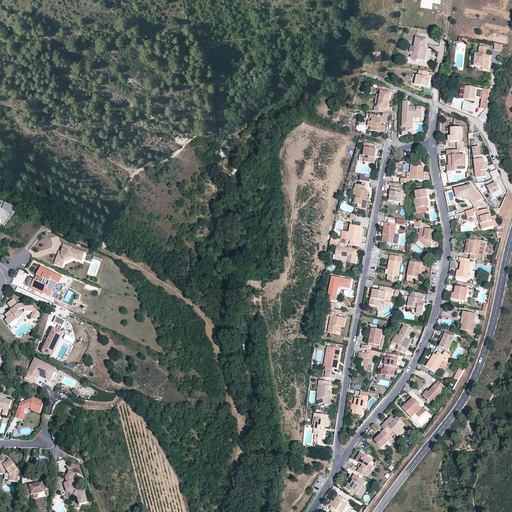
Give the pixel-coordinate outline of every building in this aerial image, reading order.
[(421,0),(421,7),(431,9),(432,3),(440,4),(440,0),(421,0)] [(427,39),(416,37),(414,47),(415,47),(415,54),(411,58),(416,63),(418,60),(425,62),(427,45),(426,45),(427,39)] [(478,54),(475,54),(474,67),(482,68),(482,70),(487,71),(488,62),(488,60),(489,56),(487,55),(488,47),(479,46),(478,54)] [(427,88),(429,79),(426,78),(416,76),(413,85),(427,88)] [(474,102),(475,99),(476,89),(466,88),(464,100),(474,102)] [(489,91),(476,89),(475,99),(482,100),(481,109),(486,110),(489,91)] [(391,93),(388,93),(381,92),(380,95),(377,95),(376,100),(390,102),(391,93)] [(390,102),(376,100),(375,104),(379,105),(378,108),(375,108),(374,112),(384,114),(385,114),(385,109),(388,110),(390,102)] [(409,101),(403,101),(402,127),(412,128),(413,118),(413,116),(416,116),(416,118),(422,118),(423,107),(412,106),(411,109),(408,109),(409,106),(409,101)] [(472,113),(474,105),(464,102),(462,110),(472,113)] [(385,114),(384,114),(383,117),(371,115),(370,119),(373,120),(372,123),(371,127),(371,131),(380,133),(380,131),(385,132),(386,127),(382,126),(382,124),(385,124),(388,123),(389,114),(385,114)] [(457,142),(457,150),(459,150),(464,150),(464,142),(462,142),(461,128),(451,128),(451,137),(452,137),(452,142),(457,142)] [(365,148),(364,156),(366,157),(365,163),(374,164),(376,150),(374,150),(375,145),(365,143),(364,148),(365,148)] [(484,165),(484,158),(480,158),(479,146),(472,147),(476,177),(486,176),(485,170),(484,165)] [(457,156),(457,150),(455,150),(447,150),(447,156),(448,156),(450,156),(450,163),(449,163),(449,166),(447,166),(447,172),(451,172),(455,172),(455,170),(455,166),(465,166),(465,155),(459,156),(457,156)] [(411,165),(411,172),(413,172),(413,179),(424,180),(425,172),(422,172),(423,166),(411,165)] [(497,170),(491,173),(493,179),(500,175),(497,170)] [(496,180),(502,191),(506,189),(499,178),(496,180)] [(492,180),(488,182),(491,186),(488,188),(492,196),(500,191),(496,183),(494,185),(492,180)] [(368,191),(363,190),(363,185),(356,184),(355,188),(357,189),(356,197),(355,204),(359,205),(358,207),(359,209),(366,210),(367,206),(365,206),(366,200),(368,191)] [(481,200),(470,185),(454,189),(456,198),(463,196),(466,195),(469,199),(473,205),(474,209),(477,208),(481,207),(479,201),(481,200)] [(390,186),(389,193),(390,194),(389,201),(401,203),(402,193),(398,193),(398,188),(390,186)] [(426,190),(416,191),(417,198),(414,199),(416,208),(427,207),(425,198),(427,197),(426,190)] [(474,209),(466,212),(468,219),(475,217),(474,214),(477,213),(478,212),(477,208),(474,209)] [(478,212),(477,213),(479,220),(481,220),(484,229),(493,226),(490,216),(488,209),(478,212)] [(495,214),(490,216),(493,226),(498,225),(495,214)] [(384,227),(383,234),(385,235),(384,242),(393,244),(397,225),(384,223),(383,227),(384,227)] [(350,241),(350,245),(359,247),(360,243),(358,242),(361,226),(360,226),(353,225),(350,224),(349,232),(347,239),(347,240),(350,241)] [(434,231),(426,230),(420,229),(418,240),(426,246),(431,247),(434,231)] [(471,255),(470,260),(479,262),(480,256),(478,256),(481,242),(470,240),(467,254),(471,255)] [(345,244),(338,243),(337,247),(342,248),(340,256),(348,257),(347,262),(356,264),(358,250),(345,248),(345,244)] [(83,256),(85,251),(77,249),(72,248),(72,247),(64,244),(62,248),(64,248),(62,252),(60,251),(55,264),(63,267),(65,259),(72,256),(77,258),(78,254),(83,256)] [(391,256),(390,261),(392,261),(390,271),(389,276),(398,277),(401,258),(391,256)] [(470,260),(460,258),(459,262),(461,263),(460,270),(458,277),(468,279),(471,264),(469,264),(470,260)] [(421,264),(411,262),(408,276),(419,279),(420,270),(425,271),(426,262),(422,261),(421,264)] [(60,283),(63,277),(41,267),(37,275),(41,277),(39,282),(35,280),(31,288),(44,293),(45,293),(47,294),(50,295),(52,296),(58,282),(60,283)] [(31,288),(35,280),(29,277),(26,285),(31,288)] [(352,281),(332,278),(328,301),(336,302),(339,287),(350,289),(352,281)] [(56,298),(62,284),(60,283),(58,282),(52,296),(56,298)] [(392,289),(380,286),(379,291),(374,290),(373,294),(372,294),(370,305),(375,306),(376,299),(380,300),(385,301),(386,293),(391,294),(392,289)] [(456,287),(455,294),(453,300),(465,302),(468,289),(456,287)] [(421,294),(411,292),(411,297),(410,297),(408,307),(417,309),(416,313),(423,315),(424,306),(422,305),(422,303),(423,299),(420,299),(421,294)] [(25,313),(24,307),(24,305),(18,305),(14,300),(7,304),(12,311),(13,313),(12,314),(11,312),(5,316),(7,319),(5,321),(8,326),(16,320),(17,321),(22,318),(21,316),(25,313)] [(331,317),(328,331),(337,333),(338,327),(344,328),(346,319),(336,318),(337,313),(328,312),(327,316),(331,317)] [(476,314),(464,312),(462,318),(464,318),(467,319),(465,326),(463,325),(462,330),(474,333),(475,323),(474,323),(476,314)] [(62,326),(65,321),(59,318),(56,324),(58,325),(62,326)] [(51,356),(61,332),(59,331),(62,326),(58,325),(56,329),(52,328),(41,351),(51,356)] [(403,326),(399,336),(395,343),(399,346),(397,350),(401,353),(405,354),(407,350),(405,349),(407,345),(406,344),(408,339),(412,331),(403,326)] [(371,328),(370,337),(371,338),(370,344),(379,345),(382,330),(371,328)] [(444,333),(441,337),(444,338),(442,342),(440,347),(449,351),(455,338),(444,333)] [(340,350),(329,348),(328,354),(326,356),(325,361),(326,364),(325,368),(326,368),(333,370),(336,370),(340,350)] [(369,350),(367,350),(366,354),(362,353),(361,358),(364,359),(363,367),(365,368),(372,369),(374,355),(379,357),(380,353),(369,350)] [(447,358),(443,355),(438,352),(436,356),(434,354),(426,366),(435,372),(438,367),(442,360),(446,362),(448,358),(447,358)] [(398,356),(387,354),(387,358),(386,358),(383,374),(384,374),(389,376),(393,376),(394,368),(396,368),(398,360),(397,360),(398,356)] [(50,381),(56,369),(36,359),(28,374),(38,379),(40,375),(50,381)] [(442,360),(438,367),(442,369),(446,362),(442,360)] [(50,381),(40,375),(38,379),(28,374),(26,378),(37,384),(39,380),(52,387),(60,372),(56,369),(50,381)] [(464,372),(459,369),(453,379),(458,382),(464,372)] [(336,376),(336,370),(333,370),(332,373),(325,372),(324,378),(328,378),(328,375),(336,376)] [(329,382),(319,380),(317,391),(317,392),(318,392),(316,400),(318,405),(324,403),(324,406),(329,404),(327,397),(328,392),(329,382)] [(438,381),(435,384),(428,392),(424,397),(432,404),(443,390),(442,389),(445,385),(438,381)] [(367,398),(359,396),(358,400),(355,399),(352,414),(359,416),(361,408),(364,409),(365,402),(367,402),(367,398)] [(0,398),(0,409),(4,410),(9,412),(11,403),(6,402),(6,400),(0,398)] [(32,410),(40,413),(44,402),(33,398),(20,404),(15,419),(22,421),(25,414),(24,413),(25,410),(29,408),(31,409),(32,410)] [(422,408),(413,399),(402,409),(411,418),(416,413),(422,408)] [(425,412),(422,408),(416,413),(420,417),(425,412)] [(329,415),(316,414),(315,426),(313,434),(318,435),(317,438),(323,439),(324,427),(327,427),(328,420),(329,415)] [(385,423),(381,426),(384,429),(389,435),(393,431),(398,437),(405,430),(402,427),(405,424),(398,417),(396,420),(392,423),(391,421),(387,425),(385,423)] [(393,417),(385,423),(387,425),(391,421),(392,423),(396,420),(393,417)] [(389,435),(384,429),(381,433),(382,434),(375,440),(382,448),(392,438),(389,435)] [(406,432),(405,430),(398,437),(399,438),(406,432)] [(360,468),(357,472),(366,478),(368,473),(365,471),(369,464),(372,460),(360,453),(356,461),(361,464),(363,465),(361,469),(360,468)] [(1,457),(0,460),(0,470),(5,472),(7,471),(10,476),(9,481),(18,483),(20,472),(12,461),(11,461),(9,463),(10,464),(8,465),(7,465),(8,460),(5,460),(5,458),(1,457)] [(5,472),(0,470),(0,474),(6,476),(9,481),(10,476),(7,471),(5,472)] [(74,496),(78,498),(80,506),(88,503),(85,493),(78,489),(76,488),(75,486),(74,479),(76,475),(70,472),(66,479),(67,481),(67,483),(64,484),(67,492),(74,496)] [(365,482),(355,475),(352,479),(354,481),(351,485),(349,484),(347,488),(357,495),(363,486),(365,482)] [(44,490),(48,489),(47,481),(42,481),(43,483),(30,486),(29,484),(24,485),(26,494),(31,494),(31,495),(36,494),(45,493),(44,490)] [(67,483),(67,481),(64,482),(58,491),(73,500),(74,496),(67,492),(64,484),(67,483)] [(366,488),(363,486),(357,495),(360,497),(366,488)] [(349,502),(338,496),(334,502),(332,506),(330,509),(331,511),(333,511),(335,511),(337,510),(339,511),(343,504),(346,506),(349,502)]
